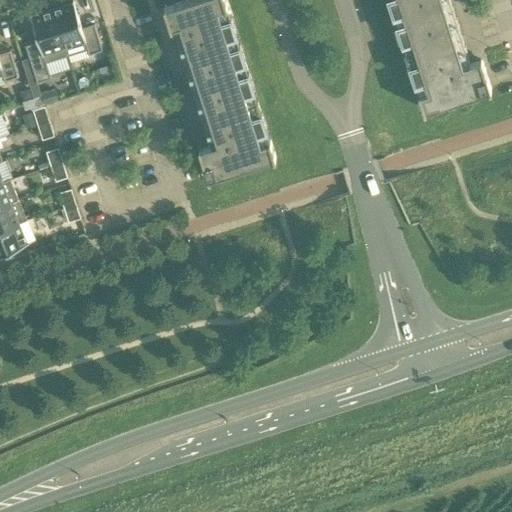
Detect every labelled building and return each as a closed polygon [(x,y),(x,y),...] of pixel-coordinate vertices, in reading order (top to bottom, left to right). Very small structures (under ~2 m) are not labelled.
[(73,0),(72,0),(73,2),(52,8),(64,47),(65,46),(85,40),(89,54),(104,50),(95,23),(82,27),(73,0)] [(174,5),(167,7),(166,5),(165,5),(171,27),(173,26),(211,144),(201,147),(201,146),(199,146),(209,178),(211,177),(210,175),(226,170),(227,171),(274,156),(274,157),(276,157),(274,150),(226,0),(185,0),(174,4),(174,5)] [(389,0),(425,110),(426,109),(426,108),(473,93),(473,92),(489,87),(490,89),(491,89),(481,57),(480,57),(480,59),(471,62),(451,0),(389,0)] [(52,8),(50,9),(32,15),(31,13),(30,14),(38,41),(26,45),(37,82),(51,77),(46,62),(68,55),(65,46),(64,47),(52,8)] [(0,76),(3,75),(5,80),(19,76),(10,49),(0,52),(0,76)] [(31,88),(23,91),(26,100),(34,97),(31,88)] [(41,93),(41,95),(42,95),(44,103),(58,99),(55,89),(41,93)] [(50,120),(47,111),(35,115),(38,124),(50,120)] [(50,120),(38,124),(41,134),(53,130),(50,120)] [(63,162),(60,152),(48,156),(51,166),(63,162)] [(63,162),(51,166),(54,175),(66,171),(63,162)] [(10,178),(2,181),(2,182),(0,183),(0,206),(19,199),(10,178)] [(73,193),(61,197),(64,207),(76,203),(73,193)] [(19,199),(0,206),(0,229),(19,222),(19,223),(27,220),(19,199)] [(76,203),(64,207),(67,216),(79,212),(76,203)] [(19,222),(0,229),(0,254),(35,240),(27,220),(19,223),(19,222)]
